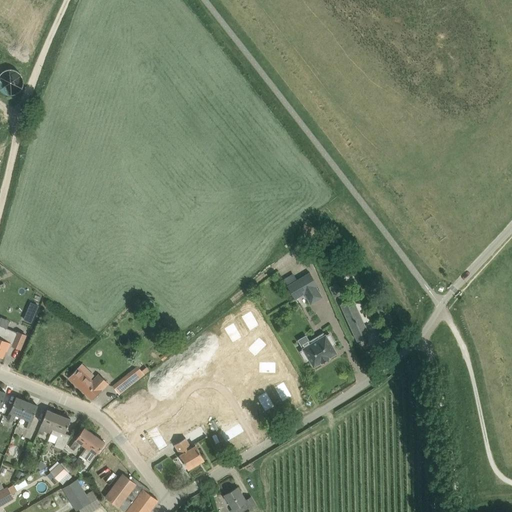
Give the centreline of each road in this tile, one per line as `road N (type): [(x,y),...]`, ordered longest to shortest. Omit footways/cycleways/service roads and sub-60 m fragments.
road 1 (unclassified): [(173,502),(381,371),(511,227)]
road 2 (residential): [(0,373),(90,409),(173,502)]
road 3 (track): [(0,208),(64,0)]
road 4 (track): [(281,262),(179,341),(140,300)]
road 5 (track): [(418,339),(435,368),(461,511)]
